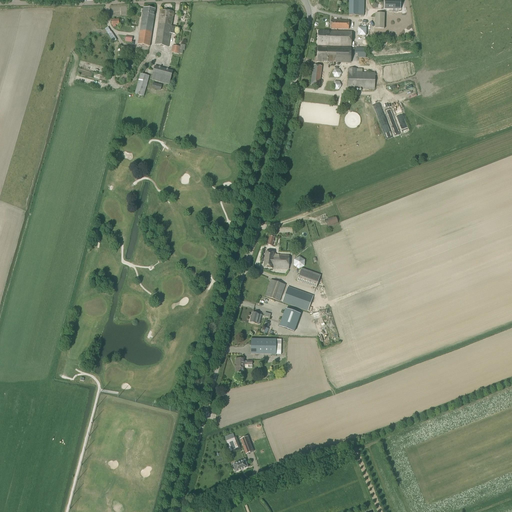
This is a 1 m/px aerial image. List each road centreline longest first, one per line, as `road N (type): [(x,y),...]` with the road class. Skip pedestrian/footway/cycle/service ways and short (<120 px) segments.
road 1 (unclassified): [(177,511),(270,183),(307,0)]
road 2 (unclassified): [(0,4),(164,0)]
road 3 (track): [(67,511),(99,388),(93,378)]
